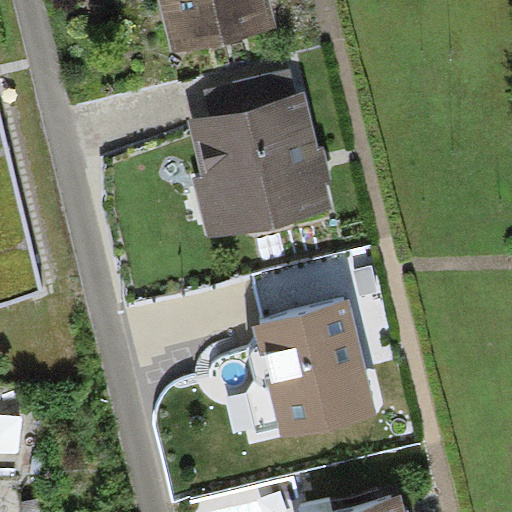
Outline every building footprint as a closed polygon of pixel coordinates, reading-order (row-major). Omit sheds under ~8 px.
[(159,0),(168,37),(274,11),(271,0),(159,0)] [(334,193),(303,80),(191,110),(205,164),(188,168),(204,228),(334,193)] [(0,289),(42,280),(0,101),(0,289)] [(373,397),(346,280),(254,302),(259,320),(251,332),(259,366),(249,383),(258,423),(373,397)] [(408,511),(400,479),(287,507),(288,511),(408,511)]
